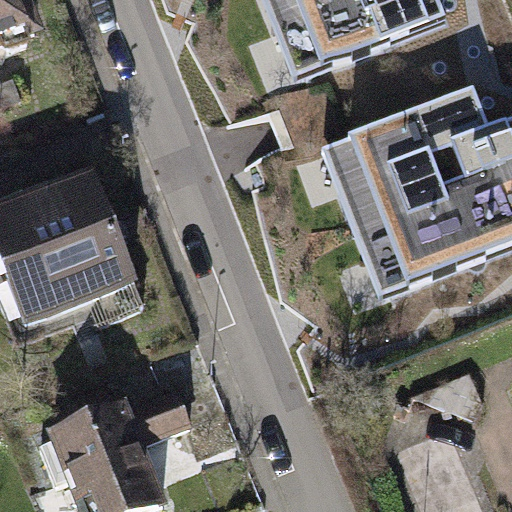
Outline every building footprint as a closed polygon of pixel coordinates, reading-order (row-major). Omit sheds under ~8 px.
[(8,0),(0,0),(0,64),(27,55),(8,0)] [(434,0),(268,0),(298,76),(442,20),(434,0)] [(473,94),(327,148),(383,295),(511,246),(511,123),(487,132),(473,94)] [(98,181),(0,218),(0,270),(28,342),(143,298),(98,181)] [(127,406),(54,436),(85,511),(170,511),(148,456),(197,435),(182,400),(133,420),(127,406)]
